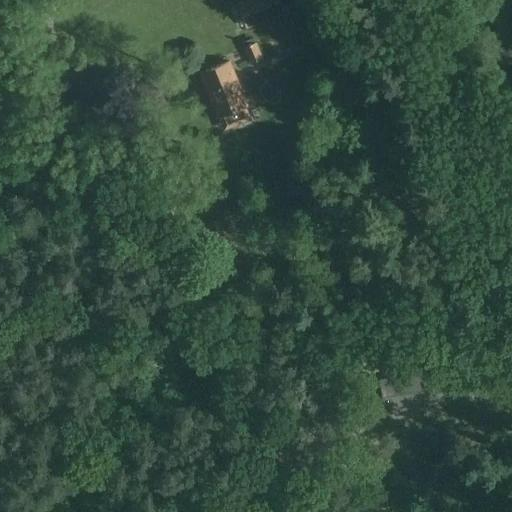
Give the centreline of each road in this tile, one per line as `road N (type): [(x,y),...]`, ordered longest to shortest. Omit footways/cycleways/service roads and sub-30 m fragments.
road 1 (track): [(276,511),(246,489),(209,478),(84,494),(0,465)]
road 2 (unclassified): [(0,163),(52,139),(65,115),(67,83),(45,25),(50,0)]
